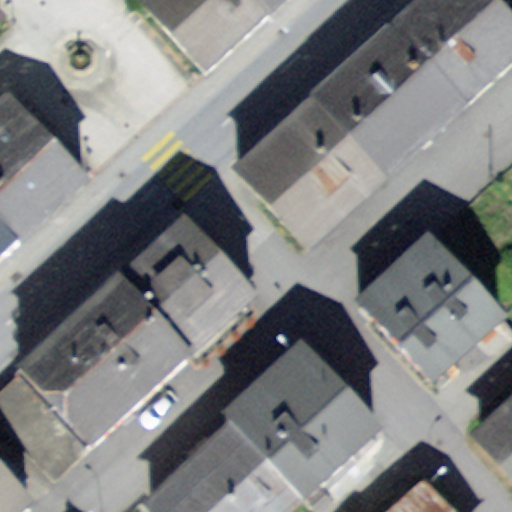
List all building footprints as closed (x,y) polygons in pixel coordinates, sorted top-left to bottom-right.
[(199,80),(290,0),(133,0),(131,3),(199,80)] [(242,171),(316,252),(511,66),(511,20),(492,0),(421,0),(356,65),(278,139),(242,171)] [(0,27),(8,20),(0,10),(0,27)] [(0,274),(97,191),(17,100),(0,115),(0,274)] [(182,225),(153,250),(77,318),(16,372),(0,387),(0,396),(65,468),(250,301),(182,225)] [(357,307),(428,385),(496,323),(426,245),(366,299),(357,307)] [(154,511),(294,511),(375,436),(300,356),(277,378),(193,458),(145,502),(154,511)] [(511,413),(479,444),(511,478),(511,413)] [(0,511),(34,511),(0,474),(0,511)] [(398,511),(451,511),(426,485),(398,511)]
